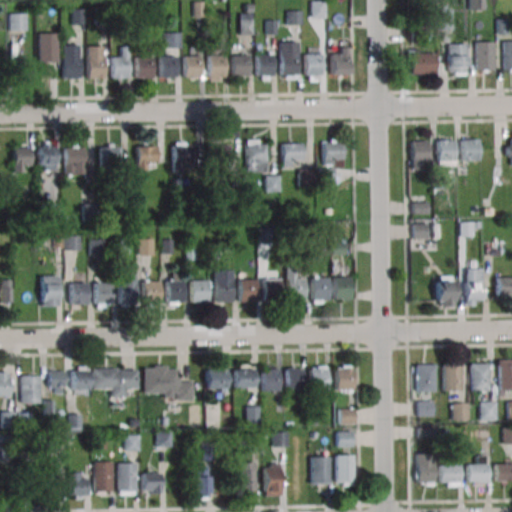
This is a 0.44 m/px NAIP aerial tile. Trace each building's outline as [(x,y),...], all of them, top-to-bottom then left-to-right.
[(324,0),(309,0),(309,18),(325,18),(324,0)] [(468,0),(468,10),(483,10),(482,0),(468,0)] [(300,25),(300,11),(286,11),(286,25),(300,25)] [(251,35),(251,12),(238,12),(238,35),(251,35)] [(25,31),(25,13),(8,13),(8,31),(25,31)] [(56,63),(56,33),(37,33),(37,63),(56,63)] [(163,47),(179,47),(179,33),(163,33),(163,47)] [(511,39),(502,40),(502,71),(511,71),(511,39)] [(298,79),(298,40),(279,40),(279,79),(298,79)] [(475,71),(493,71),(493,41),(475,41),(475,71)] [(465,43),(446,43),(446,75),(465,75),(465,43)] [(61,45),(61,78),(78,78),(78,45),(61,45)] [(103,46),(86,46),(86,78),(103,78),(103,46)] [(119,57),(110,57),(110,78),(127,78),(127,47),(119,47),(119,57)] [(348,48),(330,48),(330,75),(348,75),(348,48)] [(304,81),(321,81),(321,53),(304,53),(304,81)] [(435,74),(435,53),(410,53),(410,74),(435,74)] [(207,54),(207,81),(224,81),(224,54),(207,54)] [(273,79),(273,54),(256,54),(256,79),(273,79)] [(183,55),(183,77),(199,77),(199,55),(183,55)] [(231,76),(248,76),(248,55),(231,55),(231,76)] [(177,77),(177,56),(158,56),(158,77),(177,77)] [(152,78),(152,57),(135,57),(135,77),(152,78)] [(32,59),(9,59),(9,83),(32,83),(32,59)] [(435,166),(454,166),(454,138),(435,138),(435,166)] [(478,138),(459,138),(459,160),(478,160),(478,138)] [(245,172),(264,172),(264,140),(245,140),(245,172)] [(410,141),(410,167),(427,167),(427,140),(410,141)] [(333,166),(342,166),(342,142),(320,142),(320,187),(333,187),(333,166)] [(171,173),(191,173),(191,143),(171,143),(171,173)] [(281,143),(281,165),(301,165),(301,143),(281,143)] [(54,145),(37,145),(37,171),(54,171),(54,145)] [(229,167),(229,145),(201,145),(201,167),(229,167)] [(83,175),(83,146),(63,146),(63,175),(83,175)] [(119,146),(99,146),(99,171),(119,171),(119,146)] [(155,163),(155,146),(135,146),(135,173),(144,173),(144,163),(155,163)] [(29,147),(12,147),(12,172),(29,172),(29,147)] [(297,185),(312,185),(312,170),(297,169),(297,185)] [(264,192),(278,192),(278,175),(264,175),(264,192)] [(426,213),(426,202),(412,202),(412,213),(426,213)] [(458,236),(475,236),(475,222),(458,222),(458,236)] [(411,223),(411,238),(432,238),(432,223),(411,223)] [(52,236),(53,246),(61,245),(60,235),(52,236)] [(63,250),(78,250),(78,235),(63,235),(63,250)] [(87,254),(102,254),(102,239),(87,239),(87,254)] [(112,256),(127,256),(127,239),(112,239),(112,256)] [(136,255),(151,255),(151,239),(136,239),(136,255)] [(481,268),(463,268),(463,306),(481,306),(481,268)] [(231,269),(212,269),(212,302),(231,302),(231,269)] [(286,300),(303,300),(303,277),(294,277),(294,269),(286,269),(286,300)] [(134,271),(117,271),(117,299),(134,299),(134,271)] [(182,306),(182,274),(165,274),(165,306),(182,306)] [(40,306),(57,306),(57,275),(40,275),(40,306)] [(453,276),(434,276),(434,306),(453,306),(453,276)] [(511,296),(511,276),(495,276),(495,296),(511,296)] [(310,277),(310,302),(328,302),(328,277),(310,277)] [(350,277),(332,277),(332,299),(350,299),(350,277)] [(0,278),(0,303),(10,303),(10,279),(0,278)] [(279,278),(262,278),(262,299),(279,299),(279,278)] [(237,301),(255,301),(255,279),(237,279),(237,301)] [(207,280),(189,280),(189,303),(207,303),(207,280)] [(158,281),(141,281),(141,306),(158,306),(158,281)] [(68,306),(86,306),(86,282),(68,282),(68,306)] [(110,282),(92,282),(92,308),(110,308),(110,282)] [(496,362),(511,362),(511,389),(496,389),(496,362)] [(414,364),(432,363),(432,391),(414,391),(414,364)] [(440,364),(458,363),(458,391),(441,391),(440,364)] [(468,363),(486,363),(486,391),(469,391),(468,363)] [(253,388),(253,365),(232,365),(232,388),(253,388)] [(87,366),(69,366),(69,394),(87,394),(87,366)] [(191,398),(191,381),(178,380),(178,366),(142,366),(141,396),(191,398)] [(325,366),(308,366),(308,390),(325,390),(325,366)] [(352,390),(352,366),(334,366),(334,390),(352,390)] [(205,390),(226,390),(226,367),(205,367),(205,390)] [(260,391),(278,391),(278,367),(260,367),(260,391)] [(284,390),(301,390),(302,367),(284,367),(284,390)] [(109,389),(109,407),(124,407),(124,388),(136,388),(136,368),(91,368),(90,389),(109,389)] [(47,393),(62,393),(62,370),(47,370),(47,393)] [(37,403),(37,375),(19,375),(19,403),(37,403)] [(431,415),(430,401),(415,401),(416,416),(431,415)] [(467,402),(449,402),(449,419),(467,419),(467,402)] [(478,419),(493,419),(493,402),(478,402),(478,419)] [(338,423),(353,423),(353,408),(338,408),(338,423)] [(255,423),(257,411),(246,409),(244,421),(255,423)] [(77,428),(76,415),(67,415),(68,428),(77,428)] [(501,444),(511,443),(511,427),(501,428),(501,444)] [(270,431),(270,447),(286,447),(286,431),(270,431)] [(336,447),(351,447),(351,431),(336,431),(336,447)] [(333,455),(351,455),(352,482),(334,483),(333,455)] [(309,457),(327,456),(328,484),(310,485),(309,457)] [(93,494),(111,494),(110,461),(93,461),(93,494)] [(415,461),(432,461),(432,483),(415,483),(415,461)] [(116,462),(116,495),(134,495),(134,462),(116,462)] [(493,464),(511,463),(511,480),(493,481),(493,464)] [(190,498),(206,498),(206,464),(190,464),(190,498)] [(262,464),(262,496),(278,496),(278,464),(262,464)] [(437,465),(458,464),(458,481),(438,482),(437,465)] [(465,464),(485,464),(485,481),(465,481),(465,464)] [(61,496),(61,471),(43,471),(43,496),(61,496)] [(68,497),(85,497),(86,473),(69,473),(68,497)] [(141,473),(141,493),(159,493),(159,473),(141,473)]
